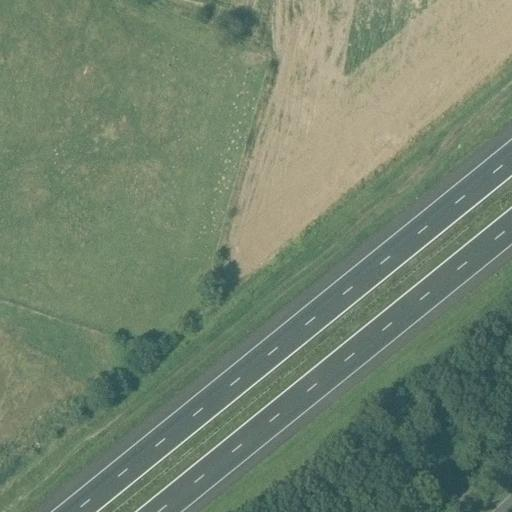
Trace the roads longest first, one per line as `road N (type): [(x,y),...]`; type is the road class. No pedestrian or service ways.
road 1 (motorway): [(511,161),(84,511)]
road 2 (motorway): [(160,511),(511,225)]
